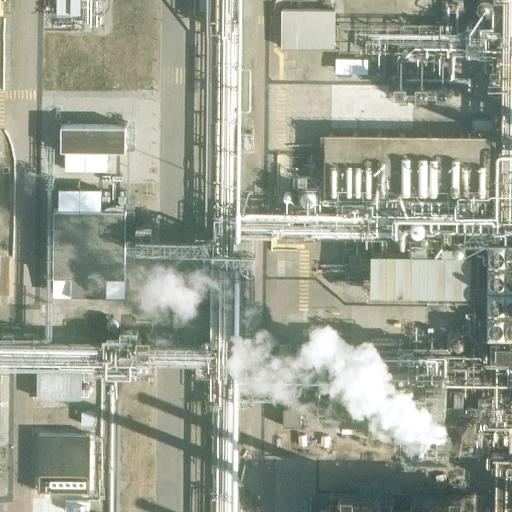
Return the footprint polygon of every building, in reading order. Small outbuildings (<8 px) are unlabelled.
[(342,47),(342,2),(286,2),(286,47),(342,47)] [(126,125),(61,124),(61,148),(126,149),(126,125)] [(438,238),(446,281),(464,278),(457,234),(438,238)] [(419,275),(419,235),(388,235),(388,275),(419,275)] [(467,272),(487,273),(489,236),(468,236),(467,272)] [(91,390),(92,362),(45,360),(44,388),(91,390)] [(289,402),(289,424),(304,424),(304,403),(289,402)] [(102,422),(102,403),(88,403),(87,422),(102,422)]
